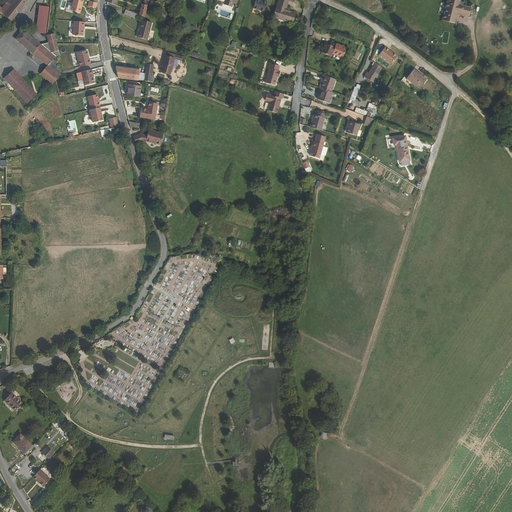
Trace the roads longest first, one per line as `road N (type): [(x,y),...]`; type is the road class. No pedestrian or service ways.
road 1 (residential): [(103,0),(114,77),(164,260),(135,312),(78,347),(0,377)]
road 2 (residential): [(454,91),(361,18),(322,0)]
road 3 (residential): [(293,124),(313,0)]
